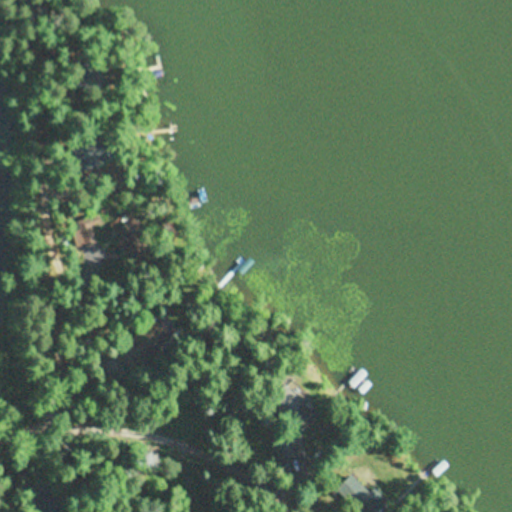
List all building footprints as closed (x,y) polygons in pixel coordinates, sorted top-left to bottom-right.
[(106,85),(77,90),(72,56),(100,51),(106,85)] [(93,166),(91,167),(90,165),(83,153),(80,147),(81,147),(83,146),(85,144),(87,143),(89,142),(91,141),(92,140),(93,140),(94,139),(95,139),(113,129),(124,148),(105,159),(103,160),(102,160),(101,161),(99,162),(97,163),(95,164),(93,166)] [(99,165),(94,143),(65,149),(69,171),(99,165)] [(104,224),(85,230),(82,220),(100,213),(104,224)] [(94,225),(93,218),(73,222),(78,249),(90,247),(86,226),(94,225)] [(137,263),(134,265),(133,264),(122,245),(118,239),(120,238),(123,236),(126,235),(128,233),(131,231),(133,230),(134,229),(136,228),(139,227),(154,253),(148,256),(147,257),(145,258),(143,259),(140,261),(137,263)] [(137,371),(133,375),(131,373),(122,363),(115,356),(119,353),(124,348),(129,343),(134,338),(138,334),(143,330),(147,326),(151,322),(154,319),(163,328),(171,336),(172,337),(171,338),(168,341),(164,345),(160,348),(156,353),(152,357),(147,361),(142,366),(137,371)] [(315,417),(298,433),(268,402),(284,386),(315,417)] [(296,461),(281,465),(273,440),(289,436),(296,461)] [(359,511),(343,496),(338,492),(345,485),(351,478),(357,472),(362,476),(366,480),(371,485),(376,489),(399,511),(398,511),(359,511)]
